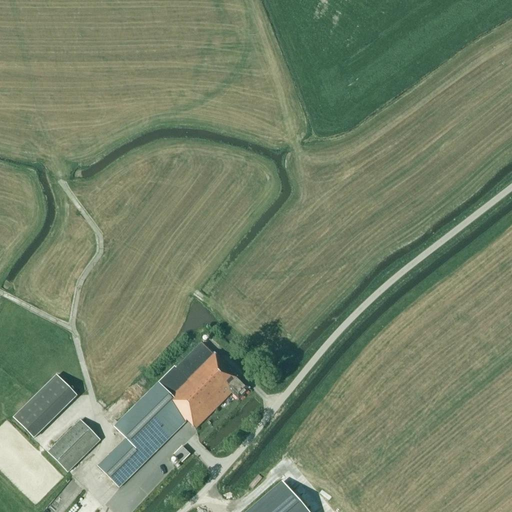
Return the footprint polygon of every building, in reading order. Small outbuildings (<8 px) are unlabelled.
[(230,396),(237,403),(248,392),(249,391),(213,355),(212,356),(201,345),(175,370),(174,370),(114,429),(125,440),(96,469),(117,490),(186,423),(194,431),(230,396)] [(101,416),(114,429),(142,401),(156,387),(144,375),(129,389),(101,416)] [(13,419),(34,439),(77,397),(56,376),(13,419)] [(68,474),(100,442),(80,421),(47,453),(68,474)] [(173,456),(181,464),(190,456),(182,447),(173,456)]
